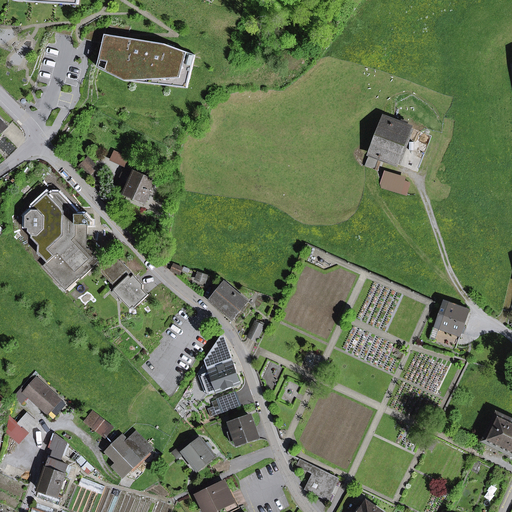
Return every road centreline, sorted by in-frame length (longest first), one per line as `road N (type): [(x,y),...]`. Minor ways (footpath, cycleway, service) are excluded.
road 1 (residential): [(309,511),(224,324),(164,274),(42,142)]
road 2 (track): [(459,289),(394,221),(369,177),(373,157)]
